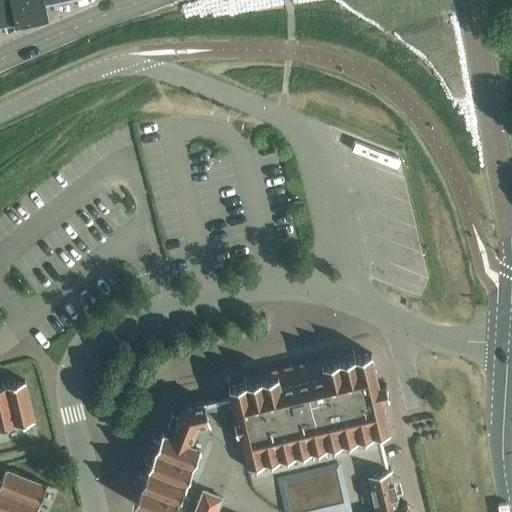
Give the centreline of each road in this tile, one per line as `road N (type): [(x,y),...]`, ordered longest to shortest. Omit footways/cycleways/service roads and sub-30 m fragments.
road 1 (unclassified): [(0,115),(92,71),(133,64),(282,116),(313,143),(358,298),(441,338),(510,351)]
road 2 (unclassified): [(511,224),(468,0)]
road 3 (secondary): [(0,59),(145,0)]
road 4 (unclassified): [(508,481),(510,351)]
